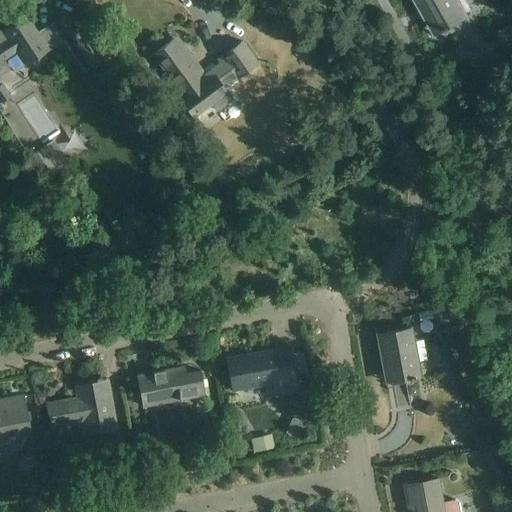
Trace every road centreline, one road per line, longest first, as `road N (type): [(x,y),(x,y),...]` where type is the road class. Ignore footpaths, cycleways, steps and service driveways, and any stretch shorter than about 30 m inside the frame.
road 1 (residential): [(0,359),(301,305)]
road 2 (residential): [(365,483),(336,317),(301,305)]
road 3 (residential): [(208,511),(365,483)]
